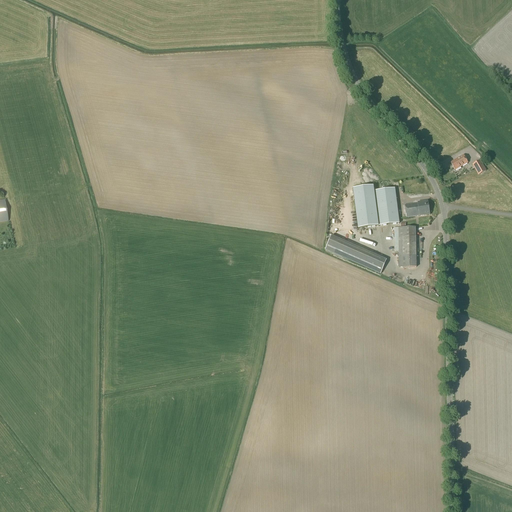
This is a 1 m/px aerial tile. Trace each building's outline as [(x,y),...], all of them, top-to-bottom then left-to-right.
[(455,171),(468,163),(463,155),(450,163),(455,171)] [(480,160),(472,165),(478,176),(486,171),(480,160)] [(374,191),(373,186),(353,189),(358,229),(399,224),(399,219),(395,189),(374,191)] [(0,222),(8,222),(5,200),(0,200),(0,222)] [(420,217),(430,215),(428,201),(417,203),(418,203),(404,205),(406,218),(419,216),(420,217)] [(417,268),(416,228),(394,228),(394,252),(398,252),(399,268),(417,268)] [(333,235),(326,249),(382,275),(388,263),(385,261),(386,259),(356,245),(333,235)]
